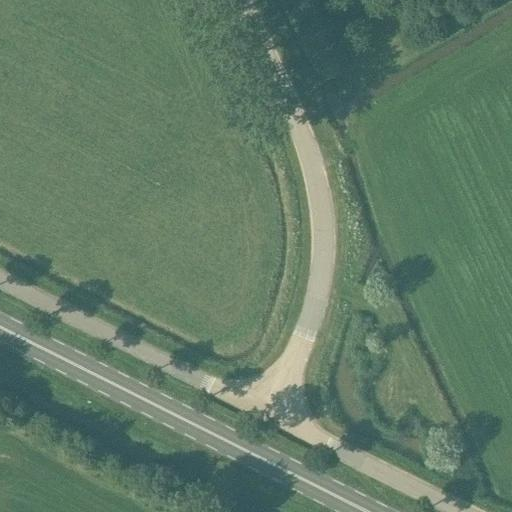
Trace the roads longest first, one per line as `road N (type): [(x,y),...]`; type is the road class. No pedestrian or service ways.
road 1 (unclassified): [(271,412),(319,297),(319,202),(301,129),(241,0)]
road 2 (primary): [(339,498),(0,329)]
road 3 (unclassified): [(271,412),(0,278)]
road 4 (unclassified): [(466,511),(271,412)]
